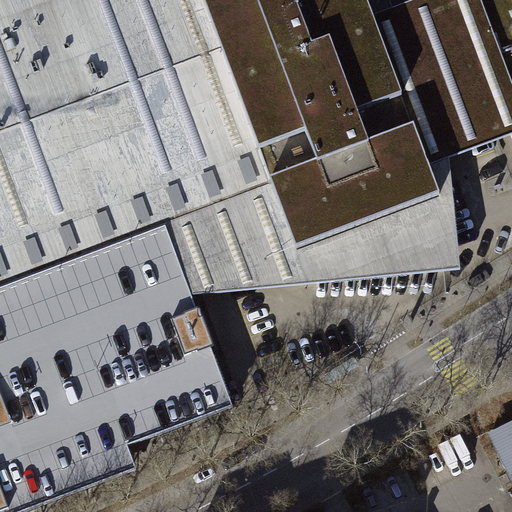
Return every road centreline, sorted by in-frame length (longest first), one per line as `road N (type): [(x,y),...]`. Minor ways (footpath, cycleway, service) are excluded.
road 1 (tertiary): [(193,511),(511,319)]
road 2 (unknown): [(148,0),(279,292)]
